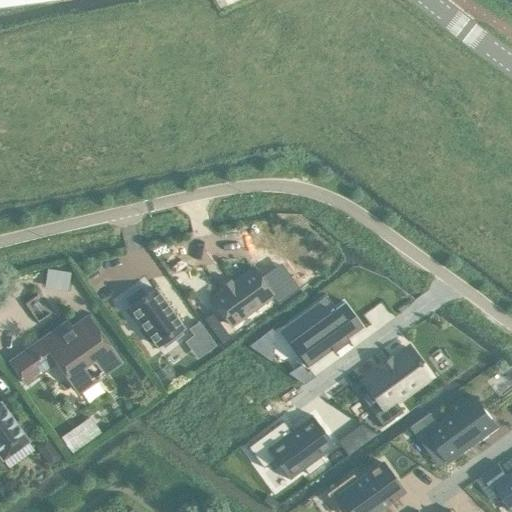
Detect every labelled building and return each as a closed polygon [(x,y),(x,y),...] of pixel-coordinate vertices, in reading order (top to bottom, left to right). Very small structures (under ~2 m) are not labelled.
[(221,290),(211,298),(231,326),(273,295),(253,268),(232,283),(229,279),(219,287),(221,290)] [(146,295),(141,287),(124,299),(129,307),(157,346),(160,344),(163,348),(182,334),(179,330),(183,328),(154,289),(146,295)] [(283,326),(279,329),(280,330),(283,328),(309,363),(306,365),(307,367),(331,349),(333,352),(349,341),(347,338),(362,327),(361,325),(359,326),(344,305),(345,304),(344,302),(333,310),(325,297),(284,327),(283,326)] [(117,356),(110,346),(107,346),(87,317),(71,328),(67,322),(10,362),(25,383),(56,361),(66,375),(66,378),(73,388),(75,388),(78,392),(119,363),(117,359),(117,356)] [(408,347),(363,380),(383,407),(373,414),(382,427),(402,412),(397,404),(395,402),(429,377),(420,364),(421,363),(418,359),(417,360),(408,347)] [(302,363),(287,373),(303,384),(314,377),(309,369),(307,371),(302,363)] [(429,413),(409,428),(418,441),(429,433),(448,460),(449,461),(497,426),(476,397),(438,425),(429,413)] [(0,402),(0,456),(2,459),(3,459),(27,441),(28,441),(0,402)] [(283,421),(248,447),(263,468),(274,459),(289,480),(290,479),(289,478),(303,468),(308,475),(324,463),(319,456),(333,446),(334,447),(335,446),(312,415),(311,416),(312,417),(291,432),(283,421)] [(91,419),(61,439),(71,453),(100,433),(91,419)] [(353,474),(326,494),(338,511),(344,511),(349,509),(351,511),(384,511),(381,508),(403,492),(382,463),(358,480),(353,474)] [(498,463),(482,475),(492,490),(496,487),(511,509),(511,469),(507,474),(498,463)]
